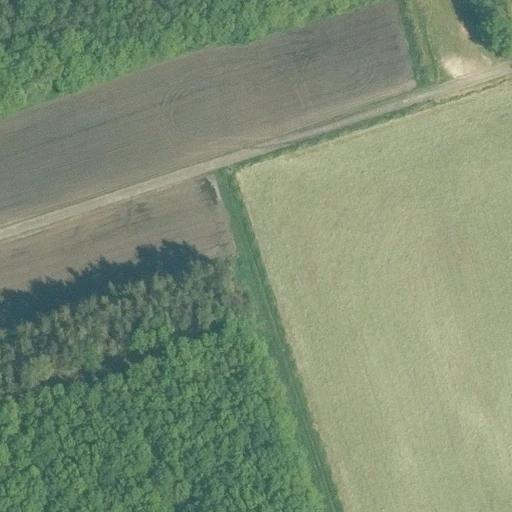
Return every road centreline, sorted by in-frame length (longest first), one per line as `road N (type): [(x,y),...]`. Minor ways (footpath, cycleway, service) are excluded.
road 1 (track): [(511,69),(214,167)]
road 2 (track): [(214,167),(0,238)]
